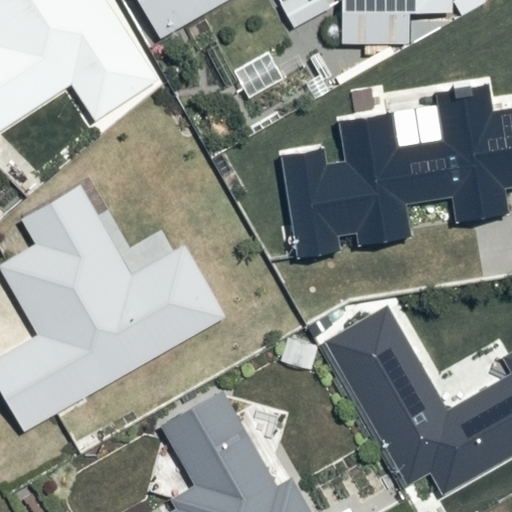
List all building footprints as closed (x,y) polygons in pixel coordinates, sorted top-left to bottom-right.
[(0,0),(0,127),(70,82),(93,118),(157,76),(107,0),(0,0)] [(147,0),(167,35),(230,0),(147,0)] [(458,0),(351,0),(351,43),(423,43),(423,14),(458,14),(458,0)] [(289,74),(270,44),(229,69),(248,99),(289,74)] [(321,145),(280,152),(296,255),(341,248),(338,233),(356,231),(357,242),(410,234),(405,201),(452,194),(456,221),(510,213),(507,188),(511,187),(511,106),(488,110),(484,83),(434,91),(441,137),(394,144),(389,110),(337,118),(344,160),(323,163),(321,145)] [(0,270),(35,333),(0,352),(0,386),(23,427),(224,314),(183,241),(129,271),(79,183),(19,216),(33,242),(0,260),(0,270)] [(384,304),(323,339),(407,483),(427,471),(441,495),(511,453),(511,347),(501,354),(510,372),(445,409),(384,304)] [(172,506),(160,511),(311,511),(290,475),(274,484),(221,389),(159,424),(192,483),(167,497),(172,506)]
